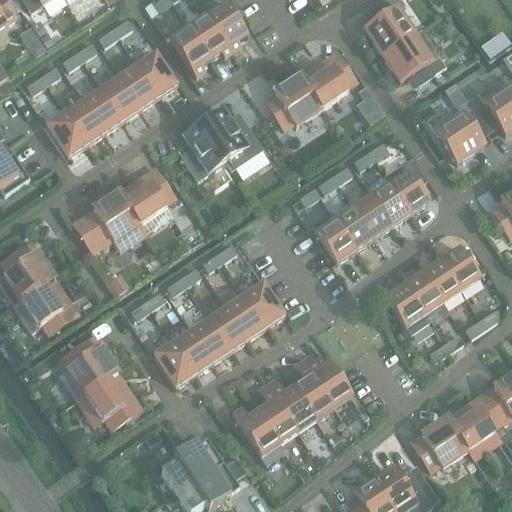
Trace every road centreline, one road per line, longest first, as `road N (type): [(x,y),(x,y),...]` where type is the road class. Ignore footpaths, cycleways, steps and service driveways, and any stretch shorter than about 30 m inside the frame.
road 1 (residential): [(451,205),(337,32),(316,29),(0,235)]
road 2 (residential): [(103,461),(323,321),(454,216)]
road 3 (residential): [(284,511),(511,327)]
